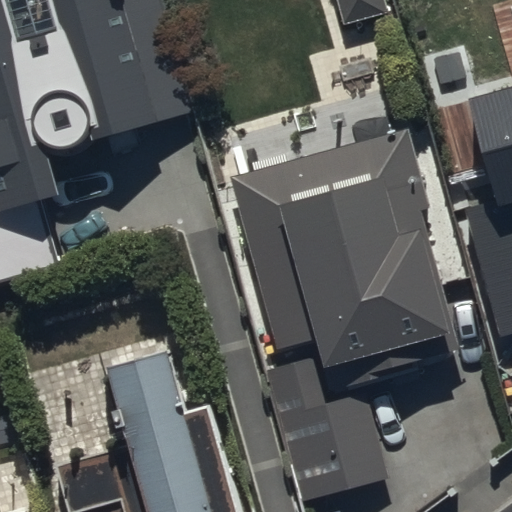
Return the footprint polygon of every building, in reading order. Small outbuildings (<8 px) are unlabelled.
[(113,144),(161,130),(162,136),(208,121),(175,13),(128,28),(119,0),(62,0),(79,52),(64,56),(60,43),(43,49),(46,57),(30,62),(10,0),(0,0),(0,181),(4,180),(15,215),(63,201),(51,156),(52,157),(54,158),(56,158),(58,159),(59,160),(61,160),(63,160),(65,161),(67,161),(69,161),(71,161),(73,160),(74,160),(76,160),(78,160),(80,159),(82,159),(84,158),(85,157),(87,156),(89,155),(90,154),(92,153),(93,152),(95,151),(96,149),(97,148),(99,147),(100,145),(101,144),(102,142),(103,140),(104,139),(105,137),(105,135),(110,135),(113,144)] [(338,0),(347,31),(393,18),(387,0),(338,0)] [(494,200),(467,208),(502,335),(511,332),(511,87),(466,101),(494,200)] [(413,146),(237,192),(282,365),(327,353),(339,400),(470,366),(413,146)] [(171,333),(108,351),(131,435),(57,455),(70,503),(51,508),(51,511),(242,511),(209,391),(189,397),(171,333)] [(320,367),(273,379),(308,511),(395,489),(372,404),(333,415),(320,367)]
